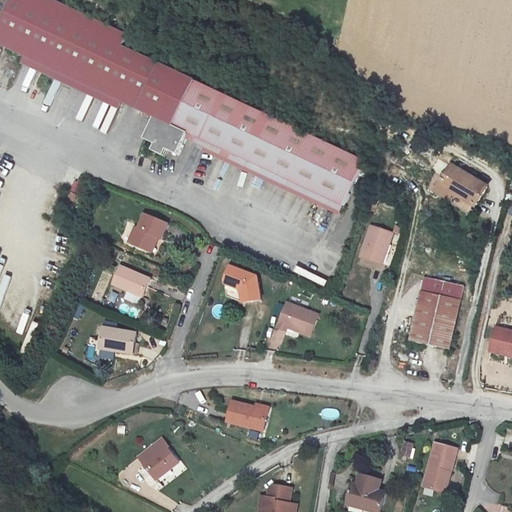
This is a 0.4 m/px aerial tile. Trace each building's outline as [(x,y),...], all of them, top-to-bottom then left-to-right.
[(338,208),(361,159),(207,84),(211,77),(58,0),(31,0),(8,45),(37,58),(133,107),(169,126),(196,140),(188,157),(200,162),(210,160),(216,148),(338,208)] [(133,107),(37,58),(32,67),(128,116),(133,107)] [(455,181),(477,194),(488,174),(453,153),(446,166),(442,173),(440,181),(452,187),(455,181)] [(429,181),(472,204),(477,194),(455,181),(452,187),(440,181),(442,173),(446,166),(436,161),(429,181)] [(88,166),(85,172),(116,184),(119,178),(88,166)] [(149,194),(151,189),(122,181),(121,187),(149,194)] [(373,222),(363,253),(384,259),(393,229),(373,222)] [(147,237),(141,252),(164,261),(174,234),(156,227),(152,239),(147,237)] [(93,281),(108,286),(112,273),(98,268),(93,281)] [(122,270),(115,288),(144,300),(151,280),(122,270)] [(242,291),(243,303),(263,301),(262,283),(236,273),(231,285),(242,291)] [(411,335),(449,344),(460,292),(422,284),(411,335)] [(233,305),(243,303),(242,291),(231,285),(233,305)] [(319,318),(288,305),(277,331),(287,336),(290,330),(310,339),(319,318)] [(511,323),(494,320),(489,340),(511,345),(511,323)] [(135,336),(105,323),(98,337),(114,344),(112,349),(127,356),(135,336)] [(36,343),(45,329),(39,325),(27,342),(34,347),(37,344),(36,343)] [(511,345),(489,340),(488,346),(511,351),(511,345)] [(406,366),(415,367),(419,344),(410,343),(406,366)] [(257,427),(262,405),(226,397),(222,420),(257,427)] [(180,463),(163,440),(152,449),(156,456),(146,463),(158,478),(180,463)] [(413,459),(415,443),(406,442),(404,457),(413,459)] [(414,496),(431,501),(434,484),(442,485),(450,454),(426,449),(414,496)] [(355,475),(353,484),(351,494),(346,493),(343,505),(373,511),(376,511),(382,492),(375,490),(377,481),(355,475)] [(294,485),(276,483),(267,486),(266,495),(259,494),(257,503),(263,504),(262,511),(297,511),(299,502),(291,501),(294,485)] [(437,503),(442,485),(434,484),(431,501),(437,503)]
